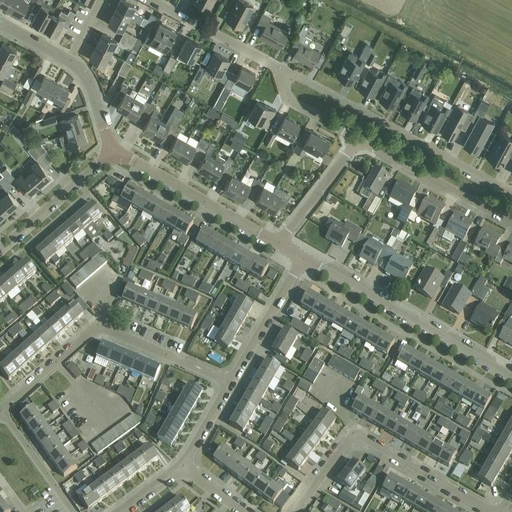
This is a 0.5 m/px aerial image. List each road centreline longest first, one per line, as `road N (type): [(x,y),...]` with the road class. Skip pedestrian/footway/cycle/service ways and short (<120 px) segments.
road 1 (residential): [(511,192),(283,69)]
road 2 (residential): [(511,377),(308,261)]
road 3 (residential): [(282,246),(113,152)]
road 4 (residential): [(511,223),(360,140)]
road 5 (residential): [(352,442),(365,440),(493,511)]
road 6 (residential): [(283,69),(152,0)]
road 7 (residential): [(5,246),(113,152)]
road 8 (residential): [(231,381),(308,261)]
road 9 (residential): [(99,328),(231,381)]
road 10 (residential): [(282,246),(360,140)]
road 11 (residential): [(74,511),(3,411)]
